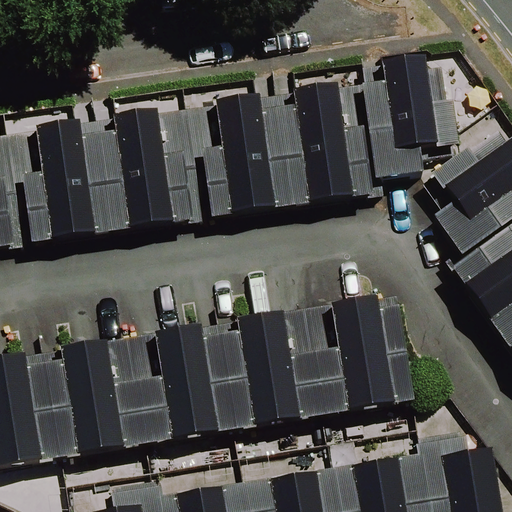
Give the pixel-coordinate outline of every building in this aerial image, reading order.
[(377,74),(393,187),(442,180),(425,67),(377,74)] [(393,187),(377,74),(291,87),(309,212),(369,203),(368,191),(393,187)] [(210,114),(226,225),(309,212),(291,87),(208,99),(210,114)] [(226,225),(210,114),(114,128),(130,240),(226,225)] [(25,142),(43,254),(130,240),(114,128),(100,131),(25,142)] [(0,260),(43,254),(25,142),(0,145),(0,260)] [(447,268),(511,225),(511,173),(495,148),(431,190),(447,214),(423,230),(447,268)] [(511,225),(447,268),(500,349),(511,341),(511,225)] [(324,319),(340,420),(402,410),(386,309),(324,319)] [(237,333),(253,434),(340,420),(324,319),(237,333)] [(152,347),(169,448),(253,434),(237,333),(152,347)] [(511,367),(511,341),(500,349),(511,367)] [(62,362),(78,462),(169,448),(152,347),(62,362)] [(0,371),(0,475),(78,462),(62,362),(0,371)] [(349,474),(355,511),(484,511),(477,466),(456,469),(453,456),(349,474)] [(268,488),(272,511),(355,511),(349,474),(268,488)] [(272,511),(268,488),(177,504),(178,511),(272,511)]
